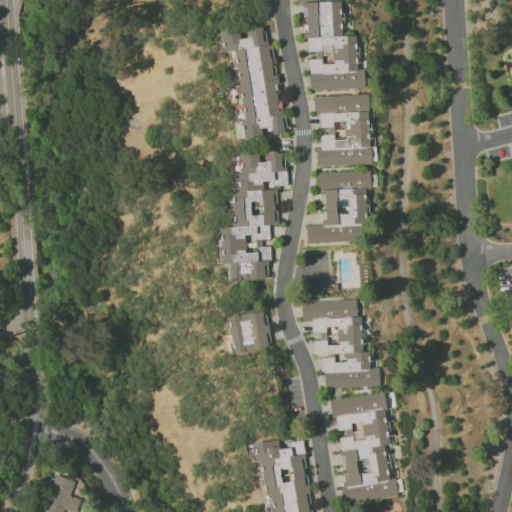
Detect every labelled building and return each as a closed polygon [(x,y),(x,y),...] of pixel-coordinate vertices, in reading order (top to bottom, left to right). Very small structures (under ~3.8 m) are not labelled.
[(309,90),(364,88),(363,69),(357,69),(355,35),(342,36),(340,1),(351,1),(350,0),(295,0),(296,6),(303,5),(305,39),(307,39),(307,52),(315,51),(316,59),(308,59),(309,90)] [(286,132),(270,43),(266,44),(263,26),(249,29),(251,36),(239,38),(238,30),(220,33),(223,52),(231,51),(237,86),(234,86),(241,122),(240,122),(243,139),(261,136),(260,129),(271,127),(272,134),(286,132)] [(316,166),(370,164),(367,94),(313,96),(313,114),(319,113),(320,127),(327,127),(328,135),(320,135),(320,148),(315,148),(316,166)] [(239,153),(225,227),(221,226),(214,261),(229,264),(227,277),(264,284),(271,248),(261,246),(262,238),(267,239),(270,224),(273,225),(279,191),(262,188),(263,180),(273,182),(273,184),(281,185),(287,155),(269,152),(267,162),(258,160),(258,157),(239,153)] [(306,243),(365,241),(363,188),(370,188),(370,171),(316,172),(316,194),(324,194),(325,223),(305,224),(306,243)] [(323,388),(379,386),(378,367),(369,367),(368,351),(362,351),(360,316),(356,316),(355,299),(300,302),(301,321),(312,320),(312,332),(319,332),(320,340),(313,340),(314,356),(321,355),(323,388)] [(227,316),(233,353),(270,348),(265,310),(227,316)] [(329,398),(331,418),(336,417),(337,430),(345,429),(346,437),(340,437),(344,483),(342,484),(344,503),(397,498),(395,477),(389,478),(388,467),(385,445),(388,444),(383,393),(329,398)] [(273,511),(311,511),(303,440),(288,442),(289,447),(279,448),(278,440),(244,444),(246,458),(250,458),(252,480),(262,479),(265,511),(273,511)] [(75,511),(80,498),(70,496),(74,480),(52,474),(42,511),(62,511),(63,509),(73,511),(75,511)]
